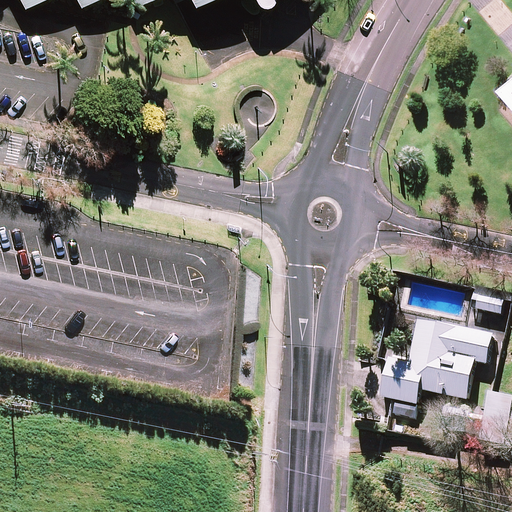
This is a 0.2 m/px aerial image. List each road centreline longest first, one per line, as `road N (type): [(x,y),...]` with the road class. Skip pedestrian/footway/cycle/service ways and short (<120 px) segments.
road 1 (tertiary): [(306,511),(323,255)]
road 2 (tertiary): [(336,171),(353,113),(413,0)]
road 3 (tertiary): [(323,255),(297,243),(285,205),(298,181),(336,171)]
road 4 (tertiary): [(336,171),(360,185),(368,224),(351,248),(323,255)]
